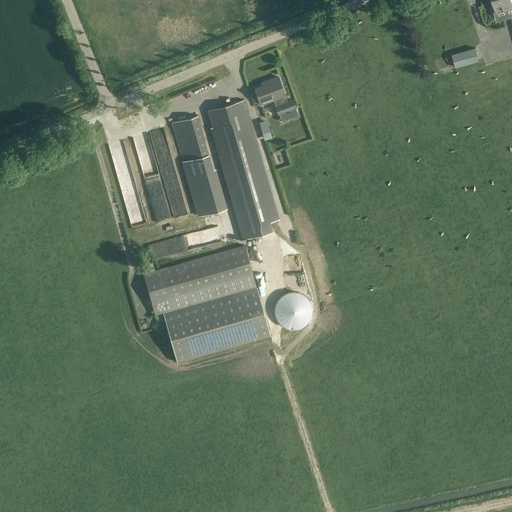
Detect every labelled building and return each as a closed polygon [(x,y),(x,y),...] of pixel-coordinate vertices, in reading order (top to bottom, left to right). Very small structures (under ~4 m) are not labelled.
[(511,0),(492,0),(494,5),(496,13),(506,11),(507,14),(510,13),(511,12),(511,3),(511,0)] [(455,67),(479,60),(476,48),(452,55),(455,67)] [(255,89),(257,93),(256,94),(260,105),(273,100),(275,106),(278,114),(291,110),(293,116),(298,115),(295,108),(296,108),(293,99),(287,101),(278,77),(268,80),(269,84),(255,89)] [(303,88),(310,112),(322,108),(314,85),(319,83),(317,77),(306,81),(307,87),(303,88)] [(244,99),(209,110),(214,127),(210,128),(227,187),(242,240),(259,235),(273,231),(270,221),(277,219),(270,194),(265,176),(249,117),(244,99)] [(186,175),(211,168),(196,114),(171,121),(186,175)] [(271,335),(245,244),(143,273),(155,315),(163,313),(177,363),(271,335)]
